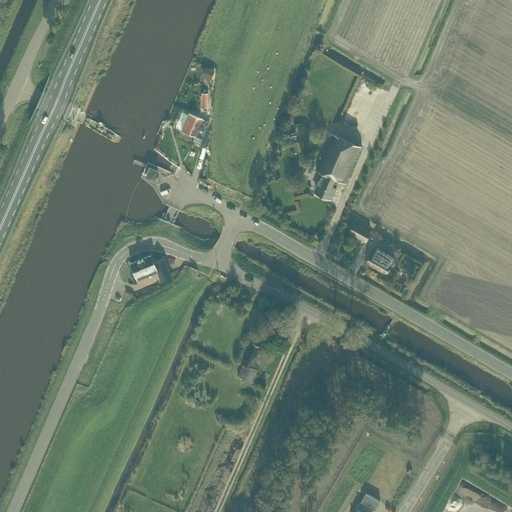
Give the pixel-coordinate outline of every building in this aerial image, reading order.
[(206,68),(203,76),(211,79),(214,71),(206,68)] [(316,81),(310,96),(319,99),(324,84),(316,81)] [(334,119),(312,109),(306,122),(329,132),(334,119)] [(210,131),(207,129),(210,123),(189,114),(188,116),(182,113),(177,124),(183,127),(182,130),(202,139),(200,144),(206,147),(209,138),(210,131)] [(339,180),(341,180),(346,183),(362,146),(332,133),(315,170),(324,173),(316,192),(330,198),(339,180)] [(144,177),(154,181),(159,171),(149,166),(144,177)] [(366,240),(370,232),(355,224),(351,231),(366,240)] [(386,272),(395,258),(376,247),(368,262),(386,272)] [(150,256),(131,263),(136,277),(144,273),(145,276),(151,274),(150,271),(155,269),(158,276),(161,282),(171,278),(169,272),(162,256),(152,259),(150,256)] [(252,342),(239,376),(255,382),(260,370),(252,367),(261,346),(252,342)] [(338,379),(346,383),(353,370),(330,359),(324,371),(332,376),(330,381),(335,384),(338,379)] [(375,509),(380,501),(367,493),(362,501),(375,509)]
